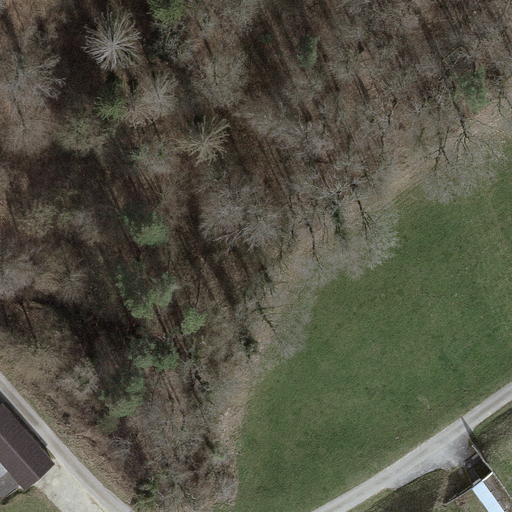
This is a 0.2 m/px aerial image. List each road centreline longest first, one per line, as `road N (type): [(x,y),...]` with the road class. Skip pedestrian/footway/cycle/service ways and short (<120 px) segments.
road 1 (track): [(344,511),(511,397)]
road 2 (track): [(0,388),(112,511)]
